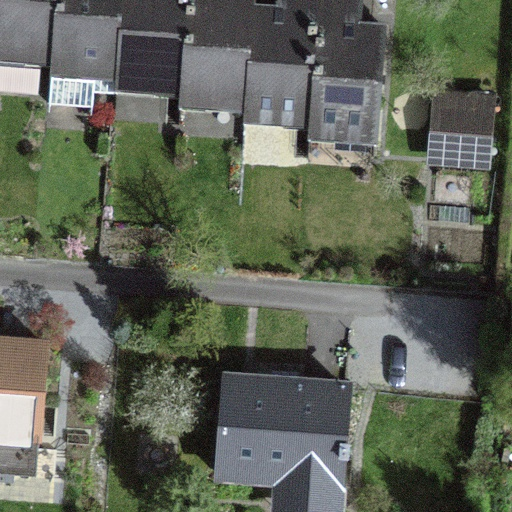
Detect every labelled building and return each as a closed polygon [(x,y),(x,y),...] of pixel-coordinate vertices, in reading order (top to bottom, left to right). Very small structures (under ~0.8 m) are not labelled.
[(0,0),(0,83),(34,86),(37,51),(57,52),(59,0),(0,0)] [(59,0),(57,52),(54,92),(93,94),(94,75),(117,77),(121,0),(59,0)] [(121,0),(117,77),(180,81),(184,0),(121,0)] [(231,0),(184,0),(180,81),(177,123),(252,128),(253,113),(259,10),(231,8),(231,0)] [(259,10),(253,113),(314,116),(320,0),(276,0),(276,11),(259,10)] [(361,0),(320,0),(314,116),(313,130),(380,134),(388,18),(361,16),(361,0)] [(496,104),(441,102),(437,174),(492,177),(496,104)] [(48,350),(0,348),(0,493),(45,495),(48,350)] [(350,511),(353,394),(226,391),(223,500),(281,502),(281,511),(350,511)]
